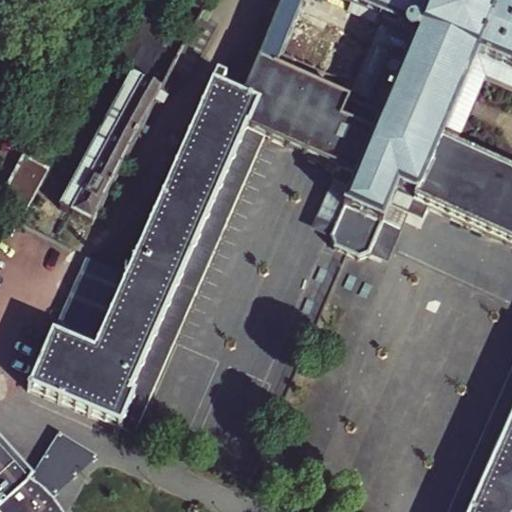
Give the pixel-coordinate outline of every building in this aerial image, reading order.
[(511,511),(511,16),(473,0),(284,0),(242,100),(212,86),(128,278),(94,354),(52,337),(29,392),(120,432),(135,398),(131,396),(166,316),(247,130),(265,139),(337,171),(356,180),(330,240),(334,250),(359,261),(369,258),(395,195),(413,203),(511,248),(511,418),(488,474),(470,511),(511,511)] [(92,227),(131,151),(162,92),(179,58),(162,49),(144,83),(133,77),(60,210),(92,227)] [(134,438),(194,301),(265,139),(247,130),(166,316),(131,396),(135,398),(120,432),(134,438)] [(0,207),(23,219),(36,197),(49,172),(24,158),(0,202),(0,207)] [(311,232),(330,240),(356,180),(337,171),(311,232)] [(369,258),(387,266),(413,203),(395,195),(369,258)] [(52,337),(94,354),(128,278),(87,259),(52,337)] [(470,511),(488,474),(511,418),(511,370),(475,453),(449,511),(470,511)] [(71,511),(70,506),(101,455),(65,434),(58,439),(40,469),(28,462),(4,431),(0,434),(0,511),(71,511)]
